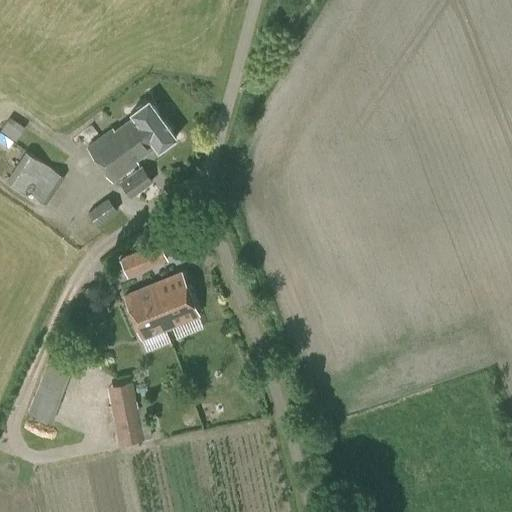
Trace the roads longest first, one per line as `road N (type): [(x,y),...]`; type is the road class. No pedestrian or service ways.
road 1 (track): [(215,116),(206,172),(306,511)]
road 2 (unclassified): [(215,116),(251,0)]
